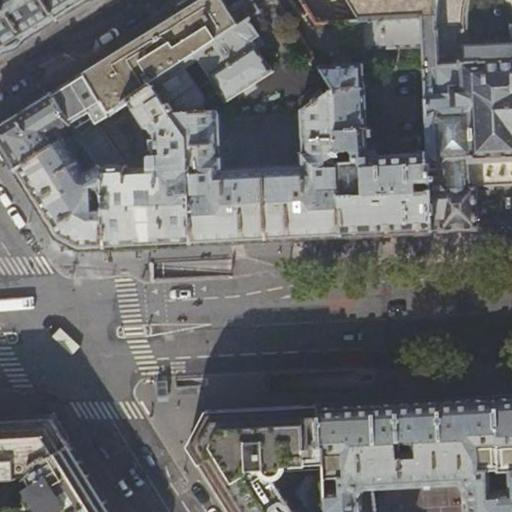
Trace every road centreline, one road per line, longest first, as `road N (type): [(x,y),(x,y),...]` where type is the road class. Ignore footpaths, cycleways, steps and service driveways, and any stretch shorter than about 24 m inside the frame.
road 1 (primary): [(60,334),(511,315)]
road 2 (tertiary): [(172,511),(60,334)]
road 3 (residential): [(0,85),(139,0)]
